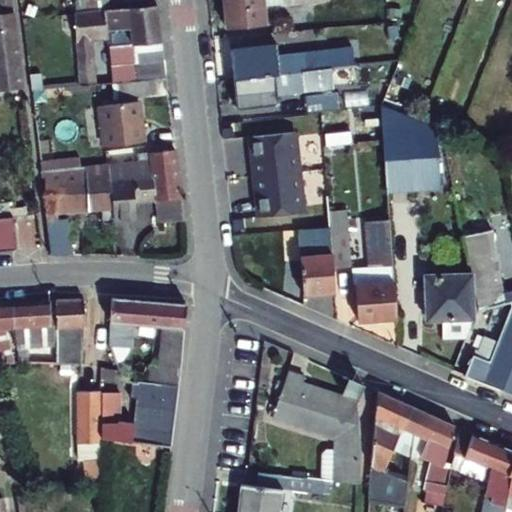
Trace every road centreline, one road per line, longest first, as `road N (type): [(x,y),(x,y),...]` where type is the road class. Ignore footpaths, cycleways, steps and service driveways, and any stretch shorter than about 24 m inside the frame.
road 1 (tertiary): [(511,422),(254,308),(209,298)]
road 2 (residential): [(209,279),(181,0)]
road 3 (residential): [(184,511),(209,298)]
road 4 (tertiary): [(209,279),(0,280)]
